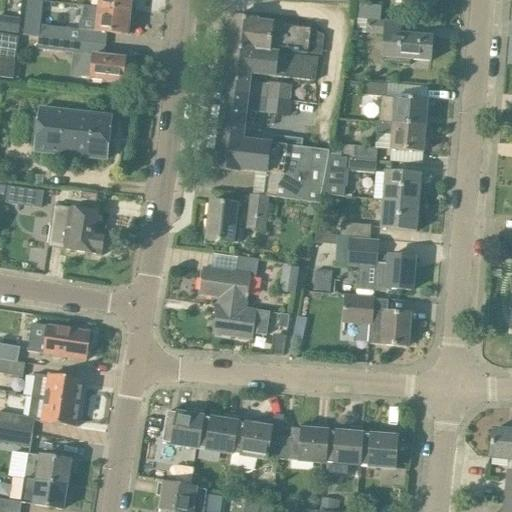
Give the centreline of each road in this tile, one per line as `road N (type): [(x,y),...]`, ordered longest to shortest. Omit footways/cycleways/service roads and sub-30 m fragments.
road 1 (residential): [(447,387),(483,0)]
road 2 (residential): [(447,387),(136,371)]
road 3 (residential): [(144,309),(181,0)]
road 4 (residential): [(144,309),(0,284)]
road 5 (residential): [(112,511),(136,371)]
road 6 (residential): [(434,511),(447,387)]
